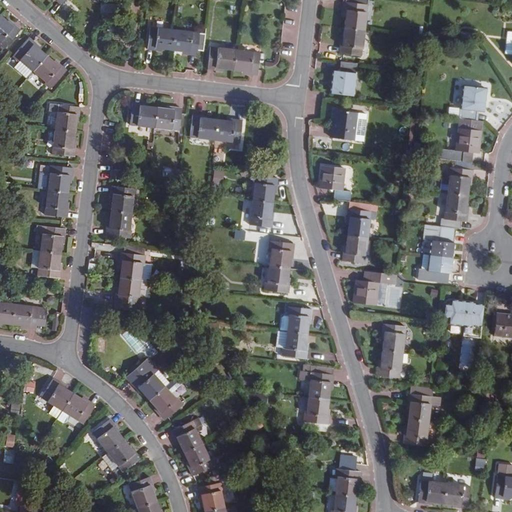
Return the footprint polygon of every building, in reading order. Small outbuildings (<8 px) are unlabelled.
[(364,36),(368,3),(344,0),(343,19),(345,19),(344,34),(364,36)] [(11,21),(8,24),(0,16),(0,46),(2,48),(20,28),(11,21)] [(161,55),(162,50),(174,52),(176,32),(151,29),(148,53),(161,55)] [(197,58),(200,34),(176,32),(174,52),(186,53),(186,57),(197,58)] [(361,63),(364,36),(344,34),(343,47),(340,46),(338,60),(361,63)] [(21,60),(32,69),(45,54),(35,46),(38,44),(28,35),(11,56),(18,61),(21,60)] [(498,57),(507,58),(509,45),(511,45),(511,36),(500,35),(498,57)] [(226,75),(227,71),(236,72),(238,53),(214,50),(212,73),(226,75)] [(261,79),(263,56),(238,53),(236,72),(249,73),(249,77),(261,79)] [(55,58),(53,61),(45,54),(32,69),(42,79),(40,81),(48,88),(65,67),(55,58)] [(330,99),(354,101),(357,70),(339,68),(338,77),(332,76),(330,99)] [(480,92),(456,88),(452,122),(470,124),(472,115),(477,115),(480,92)] [(77,116),(79,105),(48,102),(47,110),(56,111),(53,130),(73,132),(75,115),(77,116)] [(141,109),(141,106),(129,105),(127,128),(152,130),(155,110),(141,109)] [(164,109),(164,111),(155,110),(152,130),(174,133),(177,110),(164,109)] [(190,115),(188,137),(212,140),(214,120),(202,118),(202,116),(190,115)] [(354,146),(357,119),(334,117),(331,144),(354,146)] [(227,119),(227,122),(214,120),(212,140),(238,143),(240,120),(227,119)] [(357,119),(354,146),(363,147),(365,121),(357,119)] [(74,143),(72,142),(73,132),(53,130),(51,153),(72,156),(74,143)] [(457,165),(457,156),(467,157),(470,157),(473,157),(476,134),(451,131),(449,155),(433,152),(432,162),(448,164),(457,165)] [(400,154),(390,153),(389,163),(399,165),(400,154)] [(466,166),(469,166),(470,157),(467,157),(457,156),(457,165),(466,166)] [(448,164),(447,171),(466,173),(466,166),(457,165),(448,164)] [(69,182),(71,169),(49,166),(48,175),(38,174),(36,190),(46,191),(65,194),(67,182),(69,182)] [(447,171),(444,171),(443,184),(441,197),(461,200),(462,186),(465,186),(467,173),(466,173),(447,171)] [(335,196),(334,207),(351,209),(352,198),(344,198),(346,175),(323,173),(321,195),(335,196)] [(246,184),(250,185),(248,201),(265,203),(267,190),(271,191),(273,180),(247,176),(246,184)] [(434,196),(441,197),(443,184),(436,183),(434,196)] [(133,196),(135,187),(110,184),(109,196),(112,196),(111,208),(128,210),(130,195),(133,196)] [(66,207),(63,207),(65,194),(46,191),(43,216),(65,219),(66,207)] [(439,222),(434,222),(434,229),(437,230),(452,231),(456,232),(456,224),(461,225),(462,213),(459,213),(461,200),(441,197),(439,222)] [(268,217),(264,216),(265,203),(248,201),(246,217),(242,217),(241,225),(267,228),(268,217)] [(130,227),(126,227),(128,210),(111,208),(109,221),(106,221),(105,232),(128,235),(130,227)] [(347,229),(350,229),(349,242),(369,245),(371,226),(377,227),(378,220),(349,216),(347,229)] [(62,242),(64,231),(35,227),(34,234),(41,235),(38,254),(58,256),(59,242),(62,242)] [(425,260),(449,262),(450,247),(452,231),(437,230),(437,232),(420,229),(419,243),(426,244),(425,260)] [(290,256),(291,245),(268,242),(268,248),(271,249),(269,267),(285,270),(287,255),(290,256)] [(344,267),(367,271),(369,245),(349,242),(348,256),(344,256),(344,267)] [(142,263),(143,255),(140,254),(141,249),(122,246),(121,252),(119,251),(117,264),(121,265),(120,276),(136,277),(138,262),(142,263)] [(177,264),(190,266),(191,253),(179,252),(177,264)] [(36,270),(38,254),(31,253),(29,269),(36,270)] [(59,267),(56,267),(58,256),(38,254),(36,270),(35,277),(58,280),(59,267)] [(425,260),(418,259),(416,274),(424,274),(425,260)] [(447,278),(449,262),(425,260),(424,274),(416,274),(415,283),(444,286),(445,278),(447,278)] [(288,279),(284,279),(285,270),(269,267),(267,280),(264,281),(263,289),(286,292),(288,279)] [(138,294),(134,293),(136,277),(120,276),(119,289),(114,289),(113,300),(117,301),(117,308),(136,310),(138,294)] [(181,283),(193,285),(194,277),(181,276),(181,283)] [(144,279),(136,277),(134,293),(138,294),(142,294),(144,279)] [(382,289),(383,279),(370,278),(369,287),(352,286),(351,307),(375,311),(377,289),(382,289)] [(31,321),(33,303),(7,300),(4,320),(20,322),(20,325),(31,327),(31,321)] [(41,304),(33,303),(31,321),(39,322),(41,304)] [(459,342),(477,344),(481,309),(471,308),(471,307),(449,303),(448,310),(440,309),(438,321),(446,322),(445,329),(461,331),(459,342)] [(284,314),(288,315),(288,316),(286,331),(305,333),(306,322),(310,322),(312,309),(285,305),(284,314)] [(511,317),(493,315),(490,336),(511,338),(511,317)] [(286,331),(288,316),(282,316),(279,318),(278,330),(286,331)] [(217,326),(198,324),(204,332),(216,334),(217,326)] [(382,340),(381,352),(402,354),(404,329),(380,326),(379,339),(382,340)] [(286,333),(276,331),(274,346),(281,346),(284,347),(286,333)] [(307,346),(303,345),(305,333),(286,331),(284,347),(281,346),(279,355),(306,358),(307,346)] [(159,365),(147,352),(123,372),(136,387),(139,384),(145,392),(161,380),(152,370),(158,366),(159,365)] [(399,380),(402,354),(381,352),(379,366),(376,366),(375,376),(399,380)] [(292,365),(291,371),(324,375),(325,369),(292,365)] [(166,376),(158,366),(152,370),(161,380),(166,376)] [(166,376),(161,380),(167,387),(179,378),(179,374),(175,369),(166,376)] [(324,387),(326,375),(324,375),(291,371),(290,378),(303,380),(301,399),(320,401),(322,387),(324,387)] [(47,403),(55,408),(64,392),(54,386),(55,384),(44,378),(34,395),(47,403)] [(26,380),(24,391),(33,393),(36,382),(26,380)] [(173,392),(171,393),(167,387),(161,380),(145,392),(155,404),(153,407),(161,416),(180,400),(173,392)] [(428,386),(409,384),(407,395),(431,398),(433,387),(428,386)] [(75,398),(64,392),(55,408),(65,414),(76,421),(88,403),(76,396),(75,398)] [(408,406),(407,421),(426,423),(428,408),(437,410),(439,400),(431,398),(407,395),(406,406),(408,406)] [(511,396),(495,395),(494,406),(511,406),(511,396)] [(319,411),(320,401),(301,399),(300,412),(297,411),(295,421),(320,424),(322,411),(319,411)] [(55,408),(47,403),(42,411),(50,416),(55,408)] [(50,416),(57,421),(61,420),(65,414),(55,408),(50,416)] [(112,426),(113,424),(106,414),(89,428),(104,447),(118,435),(112,426)] [(197,423),(194,414),(170,423),(174,433),(177,432),(181,445),(200,438),(195,424),(197,423)] [(423,439),(426,423),(407,421),(406,433),(403,432),(401,445),(425,448),(426,439),(423,439)] [(127,446),(118,435),(104,447),(115,461),(119,467),(137,454),(129,444),(127,446)] [(209,453),(205,454),(200,438),(181,445),(186,458),(184,459),(188,471),(213,462),(209,453)] [(115,461),(104,447),(98,451),(109,465),(115,461)] [(476,459),(477,468),(485,467),(485,458),(476,459)] [(352,469),(353,463),(337,461),(336,468),(333,468),(332,476),(335,477),(333,494),(353,496),(354,483),(357,483),(359,470),(352,469)] [(504,502),(505,499),(511,500),(511,480),(511,478),(511,469),(496,467),(492,501),(504,502)] [(147,471),(127,478),(136,500),(153,493),(149,483),(152,482),(147,471)] [(226,484),(224,476),(200,479),(202,491),(205,491),(206,503),(225,501),(222,485),(226,484)] [(428,506),(429,502),(443,504),(445,485),(427,483),(427,480),(420,479),(417,504),(428,506)] [(460,485),(460,487),(445,485),(443,504),(455,506),(454,509),(466,511),(469,485),(460,485)] [(162,511),(160,505),(158,505),(153,493),(136,500),(140,511),(162,511)] [(353,511),(354,508),(351,507),(353,496),(333,494),(331,508),(328,508),(327,511),(353,511)] [(226,511),(225,501),(206,503),(206,511),(226,511)]
